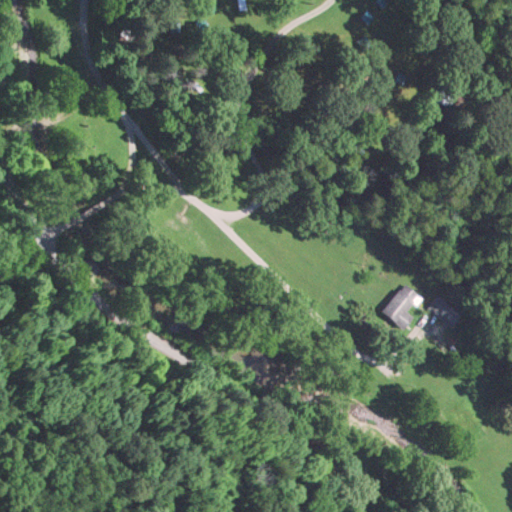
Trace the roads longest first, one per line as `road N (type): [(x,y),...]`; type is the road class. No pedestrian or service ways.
road 1 (residential): [(0,163),(37,233),(86,291),(264,409),(349,511)]
road 2 (residential): [(37,233),(133,187),(189,193),(225,216),(255,208),(264,177),(240,106),(271,44),(330,0)]
